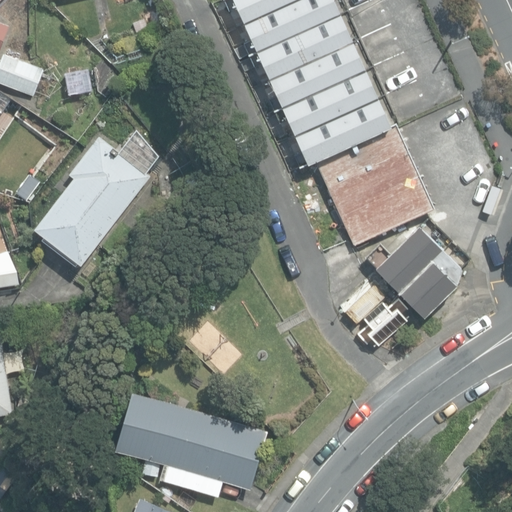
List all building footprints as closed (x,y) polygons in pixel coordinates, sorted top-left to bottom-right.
[(0,0),(0,51),(10,25),(0,21),(0,0)] [(234,0),(308,163),(317,159),(316,159),(391,125),(335,0),(234,0)] [(133,23),(136,32),(148,28),(145,18),(133,23)] [(0,61),(0,81),(33,94),(44,68),(4,52),(0,61)] [(316,159),(317,159),(355,244),(435,207),(396,123),(391,125),(316,159)] [(34,227),(81,264),(151,175),(99,135),(69,173),(74,177),(34,227)] [(495,208),(501,193),(492,190),(486,205),(495,208)] [(376,269),(423,317),(456,284),(461,267),(420,225),(376,269)] [(367,332),(378,345),(407,320),(396,307),(392,311),(382,301),(364,316),(374,327),(367,332)] [(0,413),(13,412),(0,327),(0,413)] [(15,408),(31,414),(41,391),(24,384),(15,408)] [(159,478),(218,495),(223,479),(250,487),(267,429),(132,390),(115,449),(164,463),(159,478)] [(0,471),(0,495),(2,497),(17,477),(4,467),(0,471)] [(192,511),(191,511),(178,511),(140,496),(132,511),(192,511)]
